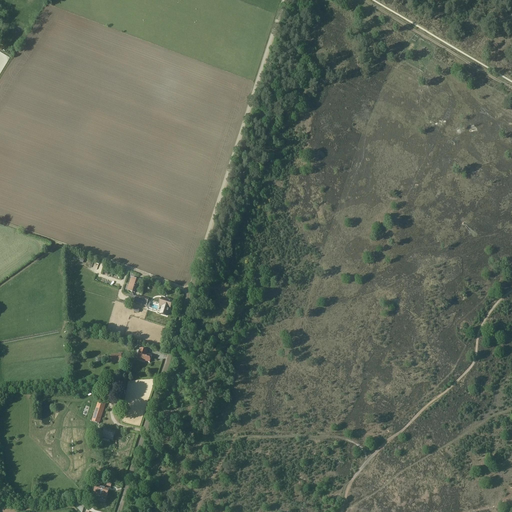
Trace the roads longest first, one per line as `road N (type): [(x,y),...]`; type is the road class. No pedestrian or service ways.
road 1 (track): [(190,291),(284,0)]
road 2 (track): [(340,511),(370,457),(470,366),(490,310),(511,291)]
road 3 (track): [(119,511),(190,291)]
road 4 (track): [(0,221),(190,291)]
road 5 (track): [(346,511),(511,407)]
road 6 (track): [(364,0),(511,85)]
